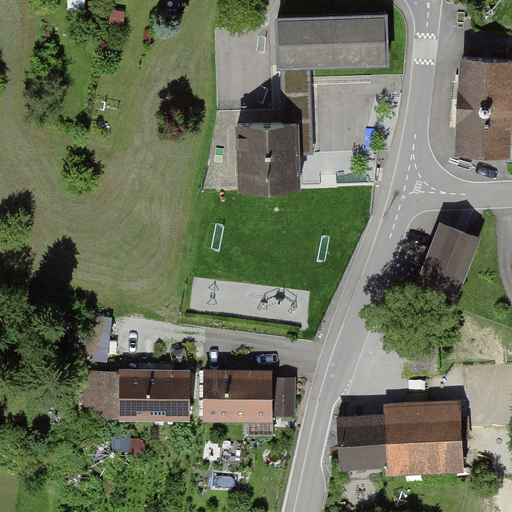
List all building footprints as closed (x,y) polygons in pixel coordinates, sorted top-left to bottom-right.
[(387,11),(276,17),(278,66),(390,60),(387,11)] [(511,150),(511,59),(463,58),(460,149),(511,150)] [(301,183),(298,117),(235,120),(239,186),(301,183)] [(460,289),(481,225),(440,212),(419,276),(460,289)] [(276,361),(205,362),(206,416),(276,416),(276,361)] [(124,414),(191,412),(190,363),(122,365),(124,414)] [(465,399),(387,402),(390,476),(468,472),(465,399)] [(389,467),(387,415),(341,417),(343,469),(389,467)]
